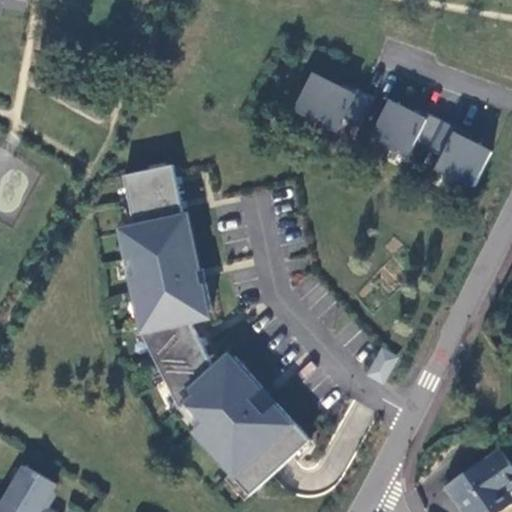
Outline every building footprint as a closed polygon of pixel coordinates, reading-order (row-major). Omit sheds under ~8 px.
[(322,77),(305,111),(345,129),(350,119),(362,125),(376,97),(347,83),(345,89),(322,77)] [(391,101),(374,136),(414,154),(419,143),(432,149),(446,121),(416,107),(413,113),(391,101)] [(439,166),(477,186),(494,152),(472,141),(475,135),(446,121),(432,149),(444,155),(439,166)] [(175,165),(127,176),(138,231),(129,233),(134,258),(126,260),(135,300),(143,299),(149,327),(141,328),(182,408),(188,402),(207,422),(201,427),(210,438),(205,443),(253,496),(281,470),(314,440),(280,403),(276,406),(262,391),(265,388),(237,356),(219,372),(190,318),(215,312),(205,269),(198,271),(175,165)] [(371,375),(385,382),(398,357),(384,350),(371,375)] [(465,511),(493,511),(494,511),(487,499),(506,486),(511,482),(511,462),(501,447),(446,483),(465,511)] [(8,500),(27,511),(57,511),(46,506),(59,485),(27,466),(19,480),(12,481),(14,488),(8,500)] [(487,499),(494,511),(504,505),(511,499),(511,495),(506,486),(487,499)] [(27,511),(8,500),(0,511),(27,511)]
